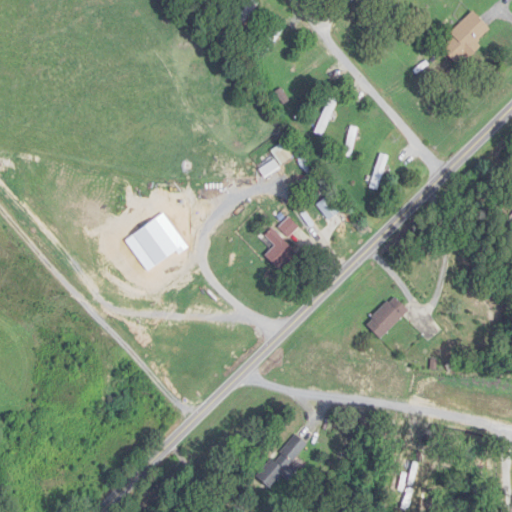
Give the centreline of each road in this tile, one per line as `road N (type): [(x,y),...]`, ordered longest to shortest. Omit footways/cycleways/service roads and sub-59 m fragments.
road 1 (residential): [(102,511),(511,107)]
road 2 (residential): [(239,378),(511,431)]
